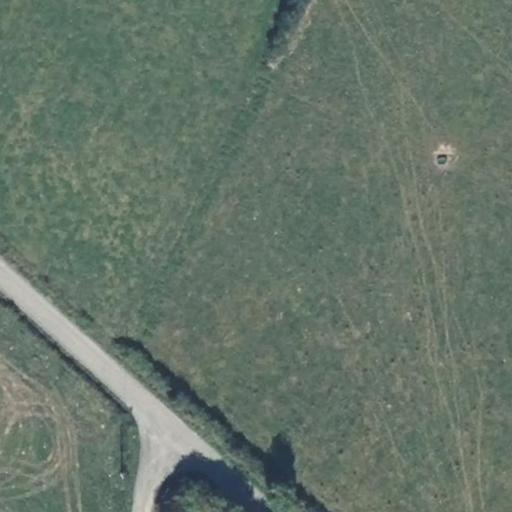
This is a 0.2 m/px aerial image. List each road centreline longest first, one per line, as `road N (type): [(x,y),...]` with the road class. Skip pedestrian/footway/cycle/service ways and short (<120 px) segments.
road 1 (unclassified): [(156,415),(0,276)]
road 2 (unclassified): [(267,511),(156,415)]
